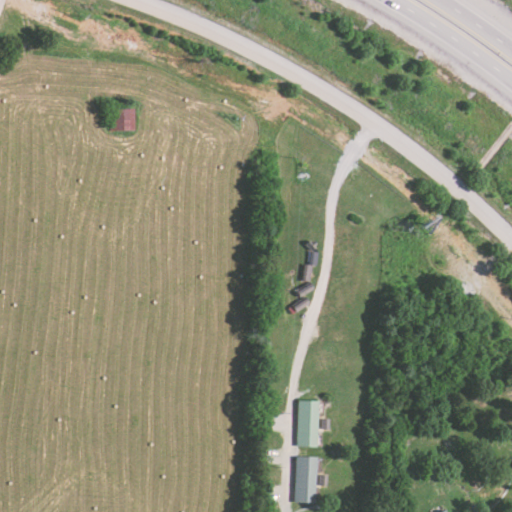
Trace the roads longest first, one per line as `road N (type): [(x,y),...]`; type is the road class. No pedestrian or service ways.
road 1 (residential): [(511,232),(317,90),(123,0)]
road 2 (primary): [(390,0),(511,87)]
